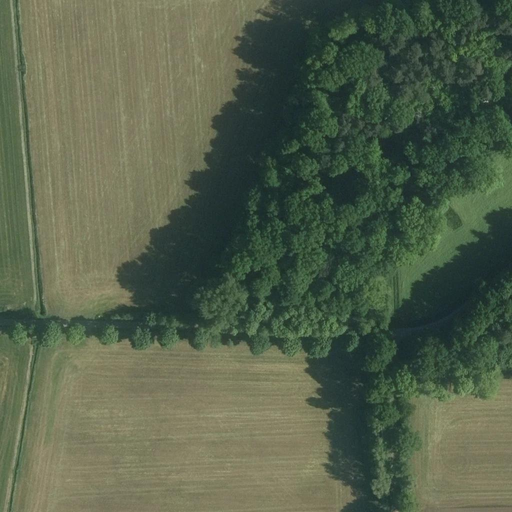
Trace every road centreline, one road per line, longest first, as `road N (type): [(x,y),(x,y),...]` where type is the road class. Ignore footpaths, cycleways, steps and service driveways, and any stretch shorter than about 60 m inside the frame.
road 1 (unclassified): [(393,334),(0,321)]
road 2 (unclassified): [(393,334),(397,511)]
road 3 (unclassified): [(393,334),(450,312),(511,269)]
